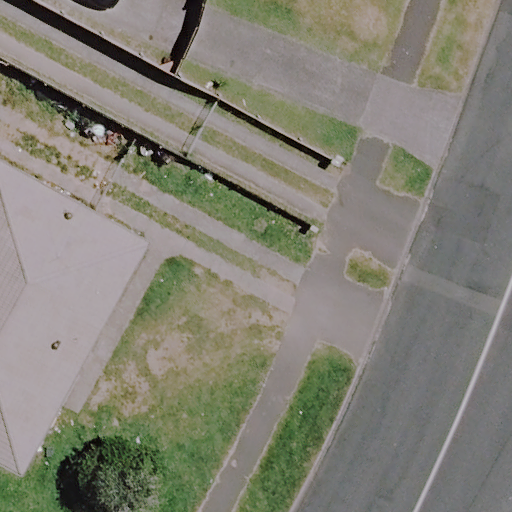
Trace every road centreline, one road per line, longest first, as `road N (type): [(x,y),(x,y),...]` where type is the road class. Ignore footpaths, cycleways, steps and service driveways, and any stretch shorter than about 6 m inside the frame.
road 1 (unknown): [(483,344),(0,84)]
road 2 (unclassified): [(415,511),(511,270)]
